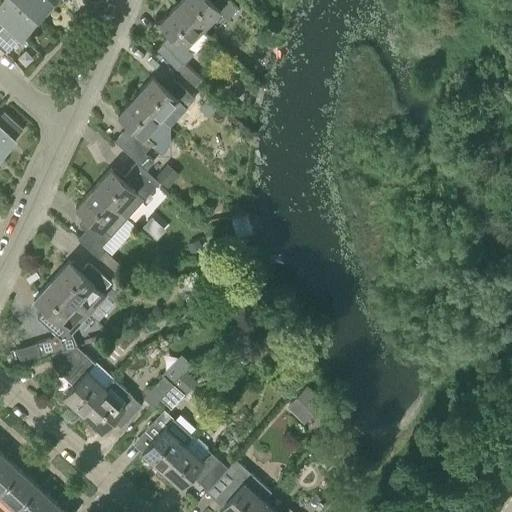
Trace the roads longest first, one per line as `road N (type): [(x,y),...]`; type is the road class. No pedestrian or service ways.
road 1 (residential): [(0,391),(135,511)]
road 2 (residential): [(0,265),(67,127)]
road 3 (residential): [(67,127),(128,0)]
